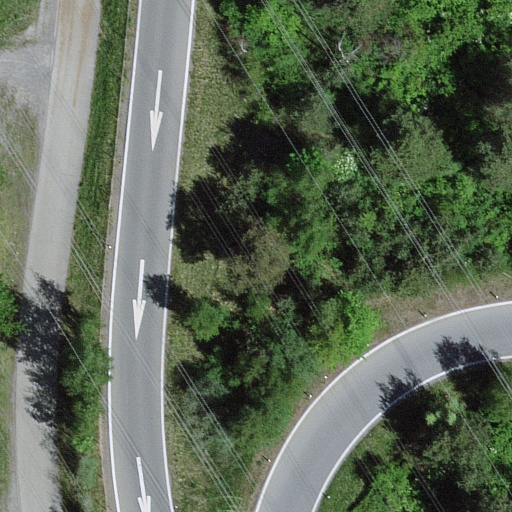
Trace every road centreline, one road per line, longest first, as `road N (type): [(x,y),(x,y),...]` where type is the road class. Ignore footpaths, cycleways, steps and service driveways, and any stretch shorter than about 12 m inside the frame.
road 1 (track): [(79,0),(39,314),(39,511)]
road 2 (motorway): [(165,0),(134,389),(146,511)]
road 3 (motorway): [(284,511),(318,437),(361,388),(414,355),(511,331)]
